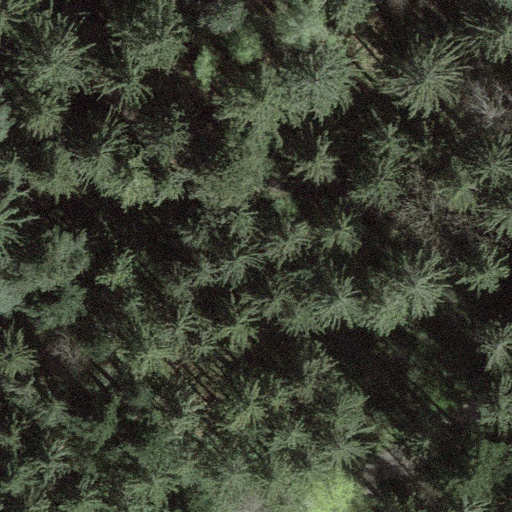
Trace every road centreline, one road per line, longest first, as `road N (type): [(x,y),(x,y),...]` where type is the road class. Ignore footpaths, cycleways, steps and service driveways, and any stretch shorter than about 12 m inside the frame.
road 1 (track): [(0,32),(282,177),(511,241)]
road 2 (track): [(511,400),(302,511)]
